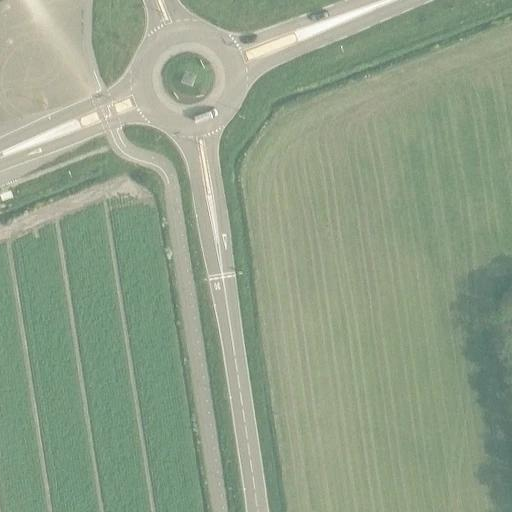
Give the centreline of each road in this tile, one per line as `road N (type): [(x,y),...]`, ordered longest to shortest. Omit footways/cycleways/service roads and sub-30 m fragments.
road 1 (unclassified): [(256,511),(196,126)]
road 2 (tertiary): [(235,77),(391,0)]
road 3 (tertiary): [(0,168),(151,110)]
road 4 (tertiary): [(370,0),(326,8),(224,48)]
road 5 (tertiary): [(139,80),(0,143)]
